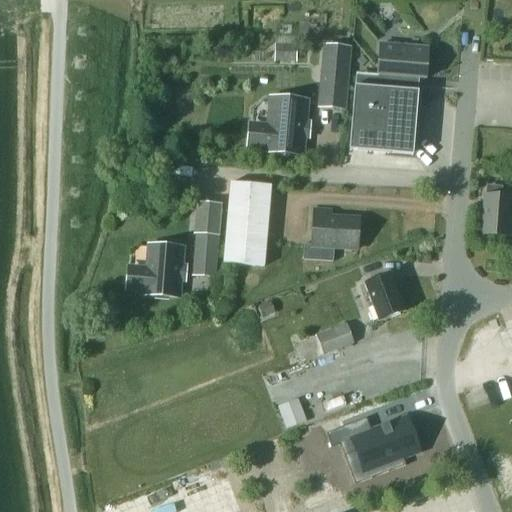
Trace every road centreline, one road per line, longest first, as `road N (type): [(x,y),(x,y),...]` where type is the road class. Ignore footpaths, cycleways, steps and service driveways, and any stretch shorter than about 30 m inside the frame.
road 1 (track): [(58,0),(44,310),(68,511)]
road 2 (residential): [(457,177),(173,173)]
road 3 (residential): [(490,511),(447,399),(451,311)]
road 4 (residential): [(457,177),(469,37)]
road 5 (residential): [(451,311),(457,177)]
